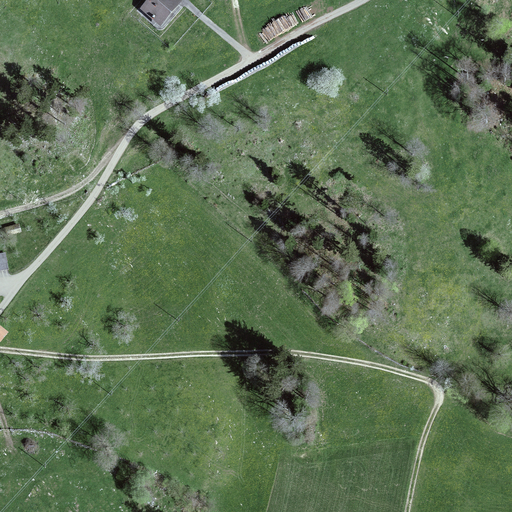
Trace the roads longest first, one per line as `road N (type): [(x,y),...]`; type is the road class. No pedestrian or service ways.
road 1 (track): [(408,511),(438,397),(422,379),(307,356),(86,360),(0,353)]
road 2 (track): [(0,210),(58,195),(121,153)]
